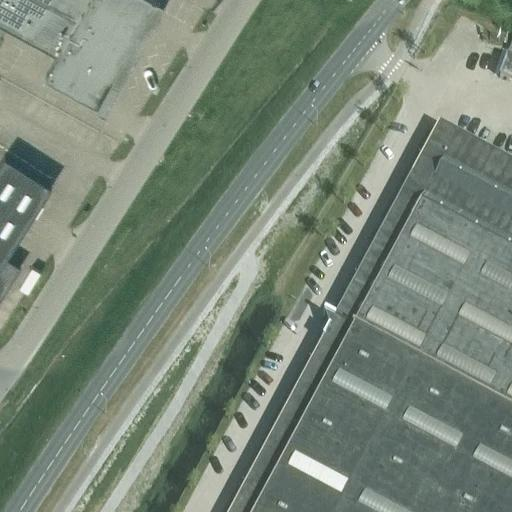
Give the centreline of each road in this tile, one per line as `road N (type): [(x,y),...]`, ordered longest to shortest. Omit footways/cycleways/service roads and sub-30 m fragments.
road 1 (primary): [(394,0),(273,152),(21,511)]
road 2 (unclassified): [(0,376),(248,0)]
